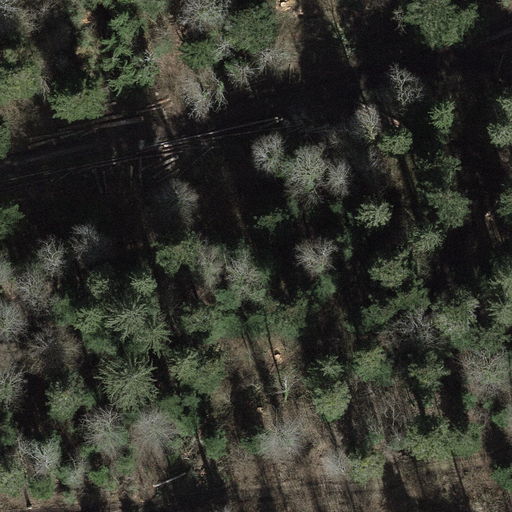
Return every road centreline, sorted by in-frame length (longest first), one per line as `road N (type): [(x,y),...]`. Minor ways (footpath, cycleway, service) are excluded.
road 1 (track): [(511,31),(401,84),(0,168)]
road 2 (track): [(306,104),(343,135),(511,170)]
